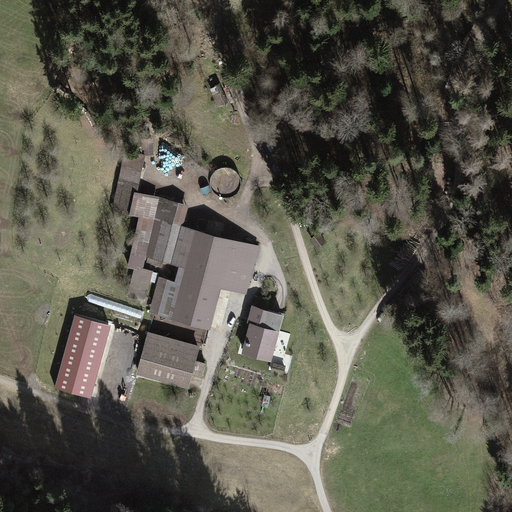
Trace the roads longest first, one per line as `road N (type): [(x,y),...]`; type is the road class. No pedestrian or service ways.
road 1 (track): [(345,375),(279,187),(262,170),(222,42),(220,0)]
road 2 (track): [(360,333),(450,210),(459,173),(458,86),(477,34),(502,0)]
road 3 (track): [(0,380),(130,423),(191,432)]
road 4 (residential): [(328,511),(311,453),(191,432)]
road 5 (track): [(311,453),(360,333)]
